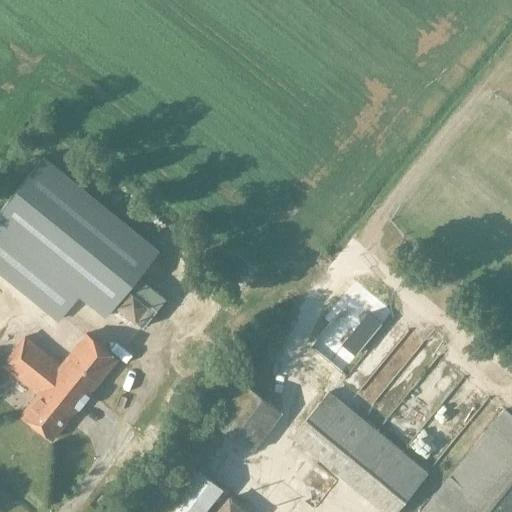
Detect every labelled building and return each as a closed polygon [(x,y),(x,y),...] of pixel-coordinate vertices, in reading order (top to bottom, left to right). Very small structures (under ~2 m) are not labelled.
[(41,157),(0,208),(0,272),(60,320),(79,297),(105,317),(114,306),(142,328),(157,310),(128,287),(154,256),(232,319),(240,309),(162,246),(158,251),(41,157)] [(24,337),(2,365),(37,394),(20,415),(51,440),(117,359),(85,334),(60,366),(24,337)] [(252,453),(282,412),(242,382),(212,422),(252,453)] [(174,388),(148,425),(160,433),(185,397),(174,388)] [(382,511),(395,511),(429,472),(329,390),(291,437),(382,511)] [(405,401),(385,425),(415,450),(444,416),(432,406),(429,409),(414,396),(408,404),(405,401)] [(511,511),(511,414),(504,408),(419,511),(511,511)] [(204,511),(223,490),(197,469),(162,511),(204,511)] [(102,506),(107,500),(102,495),(97,502),(102,506)] [(248,511),(228,496),(215,511),(248,511)]
